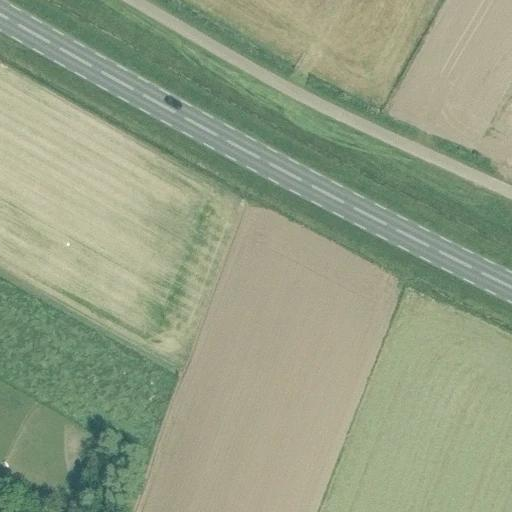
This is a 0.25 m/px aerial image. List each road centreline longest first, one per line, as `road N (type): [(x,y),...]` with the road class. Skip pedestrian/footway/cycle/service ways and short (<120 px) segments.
road 1 (secondary): [(511,289),(0,16)]
road 2 (unclassified): [(511,195),(300,97),(130,0)]
